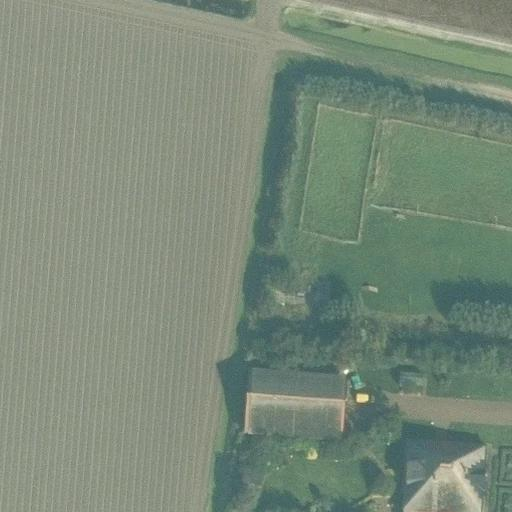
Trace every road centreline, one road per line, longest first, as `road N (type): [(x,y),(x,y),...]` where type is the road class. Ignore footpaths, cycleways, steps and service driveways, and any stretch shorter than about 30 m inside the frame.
road 1 (track): [(191,511),(263,34)]
road 2 (track): [(511,96),(263,34)]
road 3 (track): [(307,0),(511,47)]
road 4 (track): [(263,34),(120,0)]
